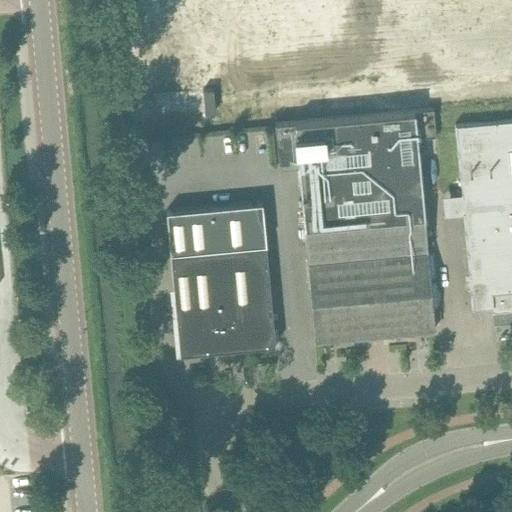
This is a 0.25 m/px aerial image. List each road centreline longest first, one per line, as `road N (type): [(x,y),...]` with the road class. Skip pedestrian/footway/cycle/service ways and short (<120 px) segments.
road 1 (tertiary): [(86,511),(38,0)]
road 2 (unclassified): [(234,511),(213,467),(212,436),(226,408),(511,378)]
road 3 (tertiary): [(356,511),(416,466),(511,440)]
